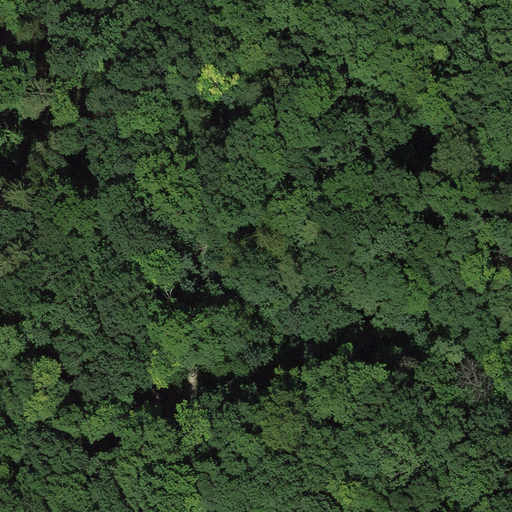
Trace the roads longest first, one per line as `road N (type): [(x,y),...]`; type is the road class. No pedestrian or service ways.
road 1 (track): [(317,0),(229,155),(202,251),(194,345),(206,486),(217,511)]
road 2 (track): [(67,0),(0,123)]
